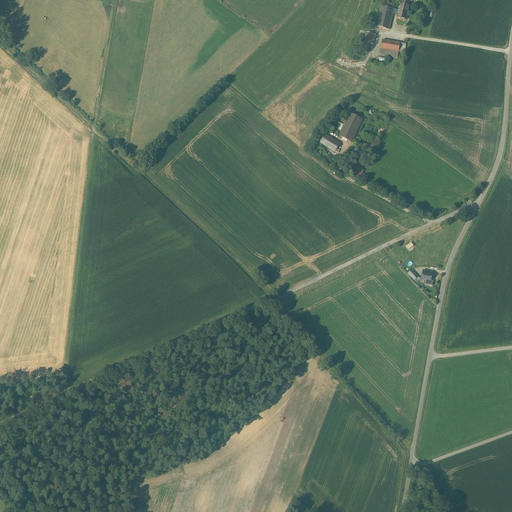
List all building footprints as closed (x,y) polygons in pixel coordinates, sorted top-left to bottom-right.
[(398,15),(397,18),(406,20),(410,1),(404,0),(401,0),(399,11),(398,15)] [(394,9),(381,6),(379,16),(378,18),(391,21),(393,14),(394,9)] [(378,18),(379,16),(376,15),(373,26),(389,30),(391,21),(378,18)] [(375,35),(365,32),(359,51),(366,53),(370,43),(372,44),(375,35)] [(406,44),(382,40),(380,56),(397,59),(398,52),(404,53),(406,44)] [(350,114),(345,123),(357,129),(362,120),(350,114)] [(345,123),(344,123),(338,135),(351,141),(357,129),(345,123)] [(342,146),(325,135),(320,143),(338,153),(342,146)] [(351,175),(360,179),(364,170),(355,166),(351,175)] [(432,273),(423,271),(421,279),(431,281),(432,273)]
